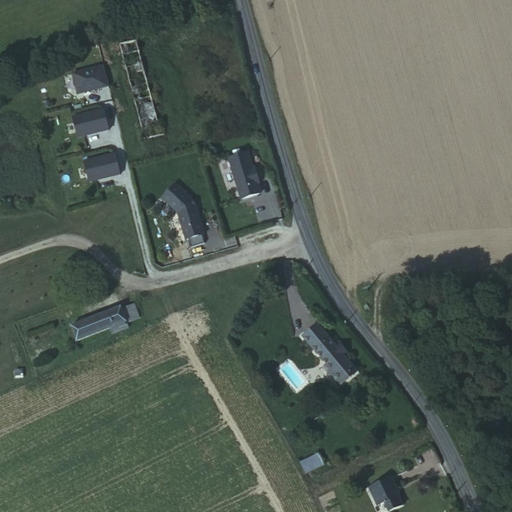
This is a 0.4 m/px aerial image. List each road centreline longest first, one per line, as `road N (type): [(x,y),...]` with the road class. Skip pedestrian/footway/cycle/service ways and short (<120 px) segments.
road 1 (tertiary): [(469,511),(439,442),(304,242),(235,0)]
road 2 (unknown): [(0,259),(76,238),(89,242),(130,290),(287,249),(314,257)]
